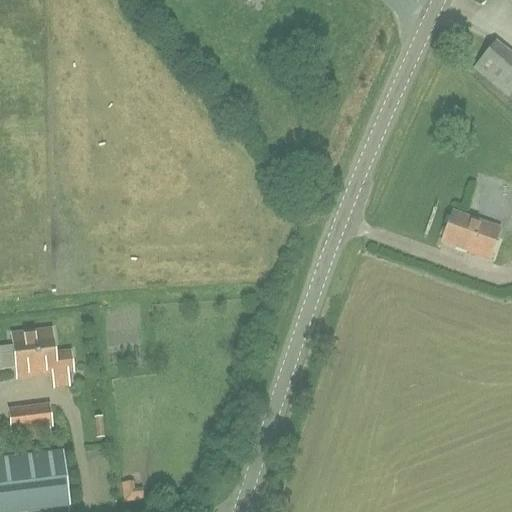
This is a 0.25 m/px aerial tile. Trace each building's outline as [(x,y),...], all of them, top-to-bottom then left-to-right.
[(474,70),(511,101),(511,56),(496,44),(474,70)] [(511,148),(484,137),(479,150),(511,163),(511,148)] [(489,261),(500,229),(479,222),(479,223),(452,214),(442,243),(468,252),(468,253),(489,261)] [(51,332),(11,338),(17,379),(72,372),(70,354),(54,356),(51,332)] [(25,410),(28,430),(51,427),(49,407),(25,410)] [(0,511),(17,511),(69,506),(62,453),(0,461),(0,511)]
